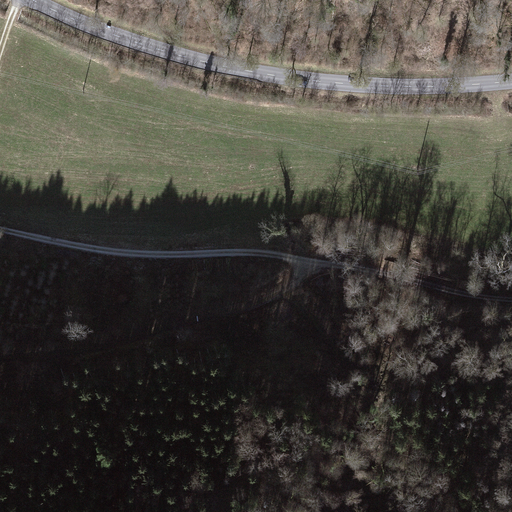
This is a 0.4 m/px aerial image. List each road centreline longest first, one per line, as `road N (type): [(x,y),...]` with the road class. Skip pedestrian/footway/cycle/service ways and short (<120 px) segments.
road 1 (track): [(511,296),(316,265),(280,252),(100,248),(0,223)]
road 2 (secondary): [(34,0),(184,56),(274,74),(382,85),(511,80)]
road 3 (track): [(316,265),(252,306),(56,353),(0,357)]
